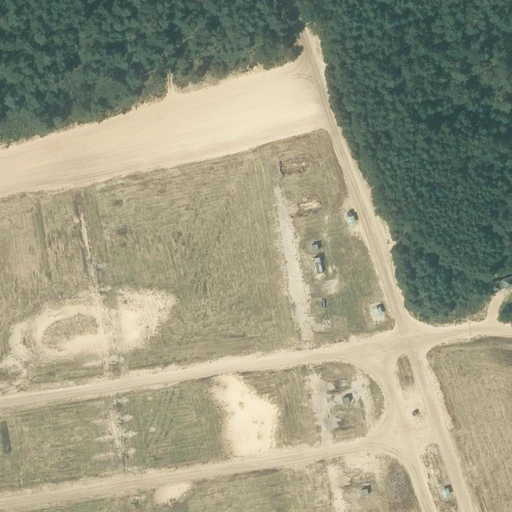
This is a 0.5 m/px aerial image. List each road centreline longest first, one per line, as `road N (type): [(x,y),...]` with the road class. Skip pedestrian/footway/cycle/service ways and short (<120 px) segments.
road 1 (track): [(0,501),(440,432)]
road 2 (track): [(0,402),(408,339)]
road 3 (track): [(317,86),(0,170)]
